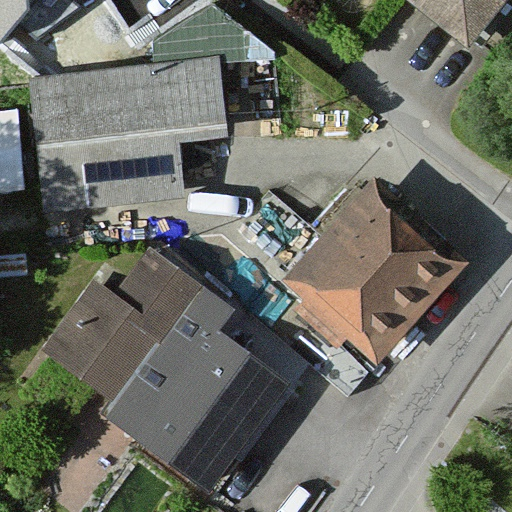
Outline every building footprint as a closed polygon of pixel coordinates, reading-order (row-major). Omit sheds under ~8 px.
[(0,0),(0,44),(35,0),(0,0)] [(501,0),(388,0),(457,55),(501,0)] [(220,140),(212,66),(24,85),(37,217),(176,203),(170,145),(220,140)] [(0,192),(27,191),(23,107),(0,108),(0,192)] [(404,217),(364,184),(275,289),(298,309),(289,318),(336,357),(343,349),(383,382),(410,349),(402,342),(463,270),(452,261),(458,253),(409,212),(404,217)] [(205,501),(286,390),(212,337),(227,316),(140,252),(106,298),(88,285),(36,357),(104,407),(94,420),(205,501)]
